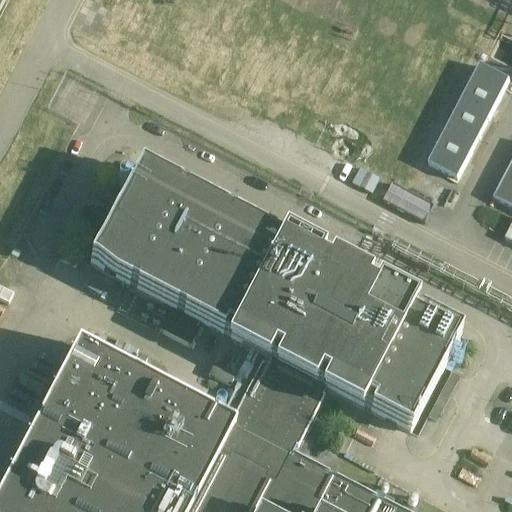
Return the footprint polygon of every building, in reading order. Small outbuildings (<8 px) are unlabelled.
[(0,0),(0,20),(10,0),(0,0)] [(431,166),(459,181),(511,80),(484,65),(431,166)] [(394,511),(290,458),(325,391),(414,438),(464,340),(249,227),(128,164),(86,243),(78,261),(268,361),(233,428),(160,389),(172,367),(110,334),(98,357),(78,347),(38,424),(28,419),(15,445),(24,450),(0,496),(0,511),(394,511)] [(363,181),(383,190),(390,175),(369,166),(363,181)] [(511,167),(496,197),(511,205),(511,229),(505,242),(511,245),(511,167)] [(385,441),(389,430),(373,424),(369,435),(385,441)] [(483,452),(482,461),(502,462),(503,452),(483,452)]
